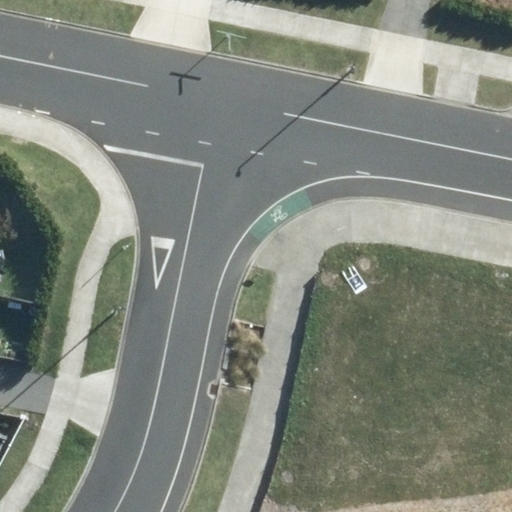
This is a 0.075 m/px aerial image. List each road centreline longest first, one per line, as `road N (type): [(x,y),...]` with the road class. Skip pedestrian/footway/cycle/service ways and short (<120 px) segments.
road 1 (residential): [(222,92),(143,443),(101,511)]
road 2 (residential): [(511,151),(222,92)]
road 3 (residential): [(222,92),(0,41)]
